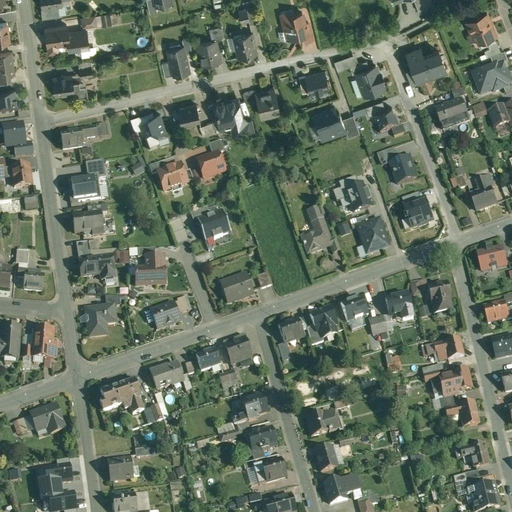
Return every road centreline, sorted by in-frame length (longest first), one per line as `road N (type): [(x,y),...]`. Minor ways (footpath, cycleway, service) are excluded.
road 1 (residential): [(455,243),(388,42),(39,122)]
road 2 (residential): [(511,490),(455,243)]
road 3 (residential): [(455,243),(255,313)]
road 4 (residential): [(313,511),(255,313)]
road 5 (residential): [(66,311),(39,122)]
road 6 (residential): [(255,313),(77,378)]
road 7 (residential): [(95,511),(77,378)]
road 8 (residential): [(39,122),(21,0)]
